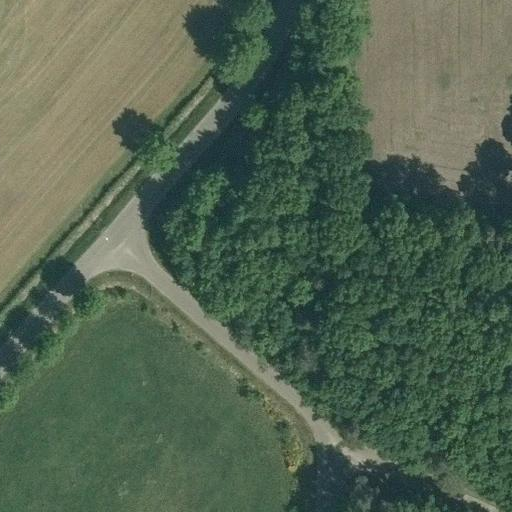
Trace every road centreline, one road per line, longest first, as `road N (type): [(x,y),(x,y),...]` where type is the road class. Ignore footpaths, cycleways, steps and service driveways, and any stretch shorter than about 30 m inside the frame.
road 1 (unclassified): [(118,241),(267,59),(297,0)]
road 2 (unclassified): [(337,436),(118,241)]
road 3 (unclassified): [(0,372),(118,241)]
road 4 (unclassified): [(337,436),(487,511)]
